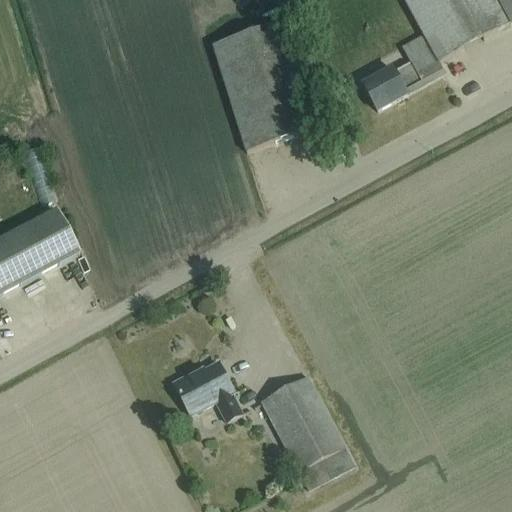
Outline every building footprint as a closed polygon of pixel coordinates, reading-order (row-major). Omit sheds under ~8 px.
[(393,70),(362,87),(378,115),(445,77),(440,66),(511,26),(511,0),(401,0),(423,39),(402,50),(411,66),(395,74),(393,70)] [(323,132),(317,112),(289,25),(213,49),(247,156),(323,132)] [(0,296),(78,256),(55,212),(0,241),(0,296)] [(174,387),(191,420),(216,407),(227,426),(243,418),(232,398),(235,397),(219,367),(192,381),(190,378),(174,387)] [(356,470),(318,399),(309,381),(262,406),(309,495),(356,470)]
